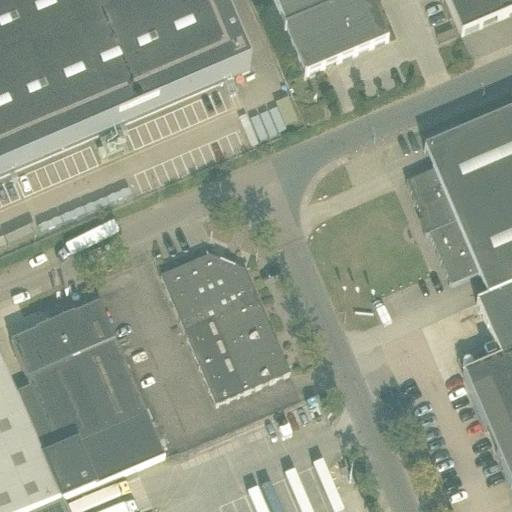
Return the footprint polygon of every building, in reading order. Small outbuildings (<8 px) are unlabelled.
[(0,0),(0,181),(250,75),(217,0),(0,0)] [(305,80),(325,72),(388,45),(368,0),(271,0),(304,77),(305,80)] [(511,0),(443,0),(461,40),(511,17),(511,0)] [(289,102),(234,123),(244,150),(299,128),(289,102)] [(428,239),(450,291),(478,279),(488,302),(511,291),(511,114),(424,153),(433,175),(406,187),(427,236),(423,237),(425,241),(428,239)] [(160,281),(184,337),(215,411),(290,379),(245,275),(209,261),(160,281)] [(500,361),(463,377),(462,377),(511,492),(511,291),(488,302),(476,307),(500,361)] [(147,421),(99,309),(74,320),(73,318),(54,327),(103,440),(147,421)] [(103,440),(54,327),(35,335),(36,336),(11,347),(30,392),(58,458),(78,450),(103,440)] [(0,511),(47,511),(60,507),(60,506),(61,506),(42,465),(14,399),(0,365),(0,511)] [(30,392),(14,399),(42,465),(58,458),(30,392)] [(61,506),(95,492),(164,462),(147,421),(103,440),(78,450),(58,458),(42,465),(61,506)]
